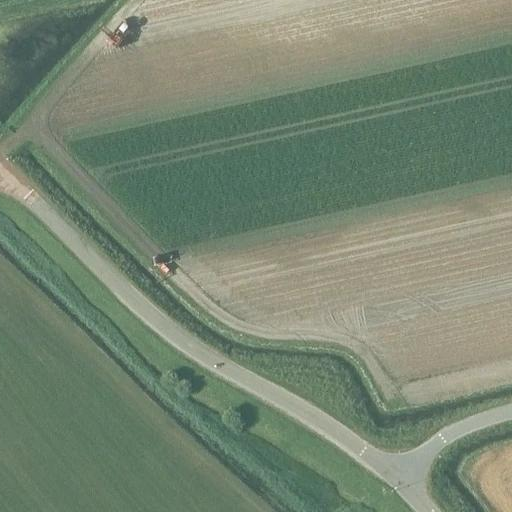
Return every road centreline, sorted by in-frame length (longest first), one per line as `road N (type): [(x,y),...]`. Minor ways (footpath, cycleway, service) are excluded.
road 1 (unclassified): [(396,480),(304,415),(205,360),(0,174)]
road 2 (unclassified): [(396,480),(456,433),(511,413)]
